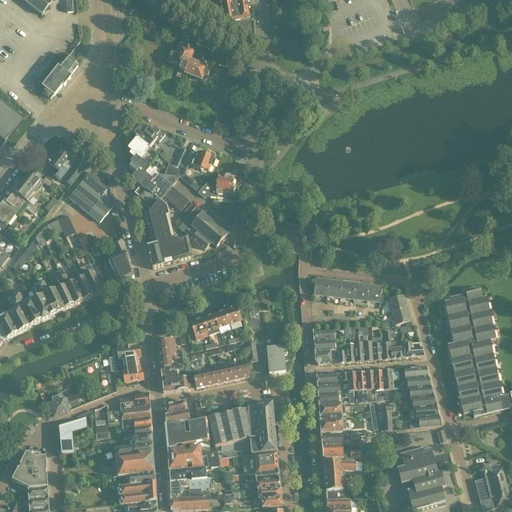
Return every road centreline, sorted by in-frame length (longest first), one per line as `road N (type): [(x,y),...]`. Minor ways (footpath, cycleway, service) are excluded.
road 1 (residential): [(157,400),(279,378),(290,511)]
road 2 (residential): [(141,289),(241,250),(257,151)]
road 3 (residential): [(319,98),(511,40)]
road 4 (residential): [(141,289),(96,111)]
road 5 (residential): [(472,511),(432,363)]
road 6 (residential): [(0,357),(143,306)]
road 7 (residential): [(311,373),(322,511)]
road 8 (residential): [(130,109),(257,151)]
road 9 (residential): [(0,180),(50,115),(96,111)]
road 10 (residential): [(157,0),(263,70)]
road 11 (residential): [(311,373),(432,363)]
